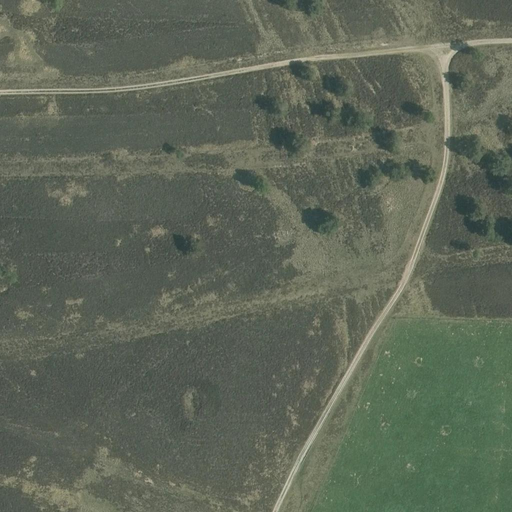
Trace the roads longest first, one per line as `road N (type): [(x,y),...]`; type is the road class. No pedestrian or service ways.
road 1 (track): [(511,41),(116,90),(0,93)]
road 2 (track): [(275,511),(406,280),(443,181),(445,46)]
